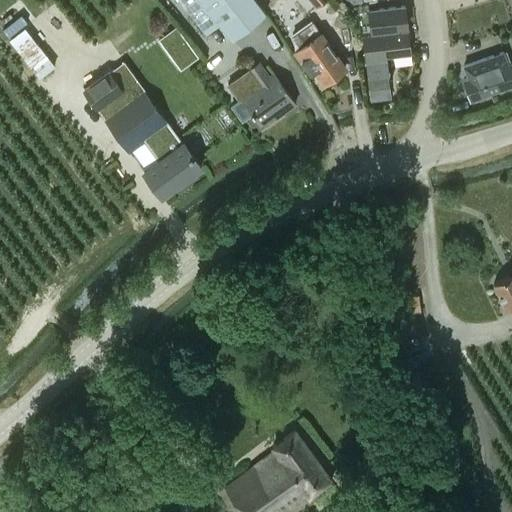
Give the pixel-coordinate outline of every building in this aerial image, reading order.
[(256,0),(181,0),(208,33),(220,23),(233,39),(266,13),(256,0)] [(358,17),(361,34),(371,33),(407,28),(404,6),(368,11),(367,2),(350,5),(358,17)] [(320,33),(310,21),(291,34),(294,51),(310,73),(316,69),(325,82),(344,68),(320,33)] [(40,78),(55,65),(25,27),(9,40),(40,78)] [(186,42),(175,28),(161,38),(172,53),(182,67),(197,57),(186,42)] [(391,99),(388,78),(389,78),(386,57),(410,54),(406,30),(362,36),(370,101),(391,99)] [(470,100),(499,91),(499,88),(511,84),(511,62),(508,51),(461,67),(465,78),(463,79),(470,100)] [(166,121),(123,60),(80,88),(126,151),(143,138),(166,121)] [(276,119),(297,104),(274,72),(269,75),(260,62),(228,85),(240,101),(242,99),(261,125),(275,116),(276,119)] [(167,121),(166,121),(143,138),(159,161),(142,173),(160,197),(201,169),(183,145),(167,121)] [(511,308),(511,274),(494,283),(506,311),(511,308)] [(402,299),(403,313),(420,312),(419,298),(402,299)] [(274,453),(224,488),(241,511),(288,511),(309,498),(308,497),(330,481),(296,431),(270,447),(274,453)]
